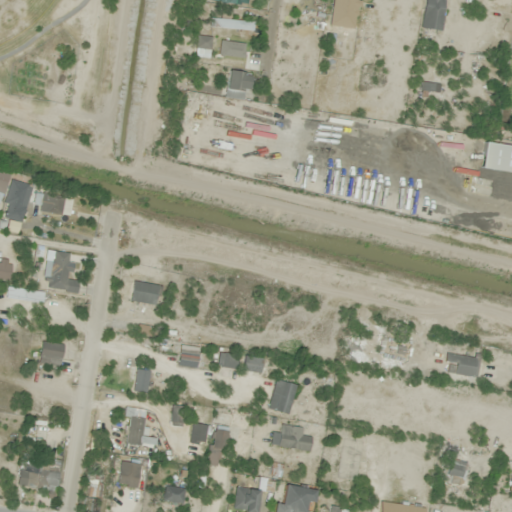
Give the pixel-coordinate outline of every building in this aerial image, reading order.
[(441,31),(442,0),(423,0),(422,30),(441,31)] [(210,18),(209,29),(252,31),(253,20),(210,18)] [(196,48),(209,48),(209,37),(196,37),(196,48)] [(242,58),(244,43),(219,41),(217,55),(242,58)] [(246,99),(247,72),(226,71),(226,99),(246,99)] [(511,146),(483,143),(480,170),(511,173),(511,146)] [(2,204),(22,209),(28,185),(7,180),(2,204)] [(69,198),(33,192),(30,210),(66,216),(69,198)] [(40,286),(75,293),(77,281),(67,279),(72,255),(53,252),(51,261),(45,260),(40,286)] [(0,278),(9,278),(9,260),(0,259),(0,278)] [(155,306),(159,287),(132,281),(128,300),(155,306)] [(4,298),(41,302),(42,292),(6,288),(4,298)] [(60,361),(62,345),(40,342),(38,357),(60,361)] [(195,367),(197,348),(178,346),(176,365),(195,367)] [(238,355),(218,352),(216,366),(235,369),(238,355)] [(475,376),(477,357),(445,354),(444,362),(454,363),(453,375),(475,376)] [(258,373),(261,359),(243,355),(240,369),(258,373)] [(153,371),(133,370),(133,393),(152,393),(153,371)] [(267,409),(287,414),(295,385),(275,380),(267,409)] [(183,423),(183,407),(170,407),(170,423),(183,423)] [(142,409),(123,409),(123,445),(142,445),(142,409)] [(204,424),(189,425),(189,448),(204,448),(204,424)] [(216,467),(229,430),(215,425),(203,462),(216,467)] [(269,444),(308,452),(310,439),(300,437),(302,429),(282,425),(280,436),(271,434),(269,444)] [(464,463),(449,459),(446,475),(461,479),(464,463)] [(136,488),(139,464),(119,462),(116,485),(136,488)] [(16,485),(54,491),(59,468),(29,463),(28,469),(19,467),(16,485)] [(87,511),(94,511),(104,478),(90,473),(83,497),(91,500),(87,511)] [(309,511),(314,490),(286,485),(282,504),(274,503),(272,511),(309,511)] [(162,501),(181,503),(183,489),(164,486),(162,501)] [(255,511),(256,488),(233,488),(233,511),(255,511)] [(377,511),(422,511),(423,508),(379,502),(377,511)]
